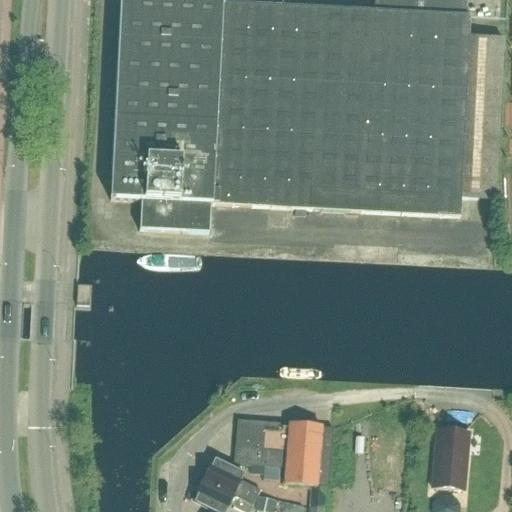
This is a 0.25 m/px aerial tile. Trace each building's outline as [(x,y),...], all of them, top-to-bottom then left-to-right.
[(103,167),(102,191),(170,192),(172,135),(157,135),(156,168),(103,167)] [(139,222),(139,236),(204,237),(205,223),(139,222)] [(89,288),(76,288),(75,309),(88,310),(89,288)] [(326,490),(331,431),(289,427),(236,423),(233,466),(250,467),(263,469),(284,470),(283,487),(315,490),(315,489),(326,490)] [(463,492),(467,434),(435,432),(431,490),(463,492)] [(210,471),(208,471),(202,483),(252,508),(259,494),(239,484),(242,477),(214,463),(210,471)] [(263,469),(250,467),(249,477),(263,478),(263,469)] [(249,511),(252,508),(202,483),(196,496),(198,496),(194,504),(210,511),(225,511),(230,502),(233,509),(238,511),(249,511)] [(315,489),(315,490),(314,510),(325,511),(326,490),(315,489)]
